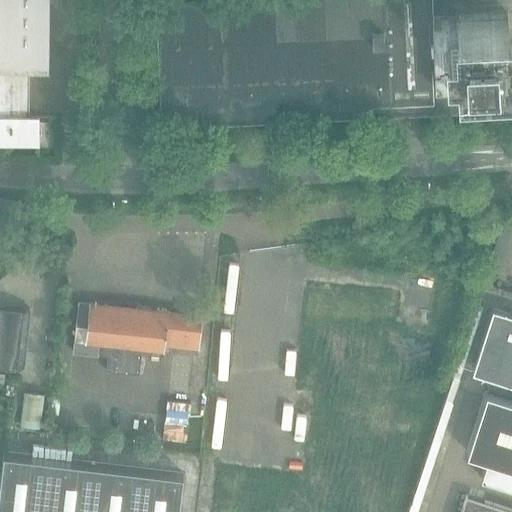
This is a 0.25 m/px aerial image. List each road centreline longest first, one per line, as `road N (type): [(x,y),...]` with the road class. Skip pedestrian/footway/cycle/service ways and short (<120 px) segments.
road 1 (residential): [(122,182),(511,157)]
road 2 (residential): [(122,182),(122,0)]
road 3 (residential): [(0,172),(122,182)]
